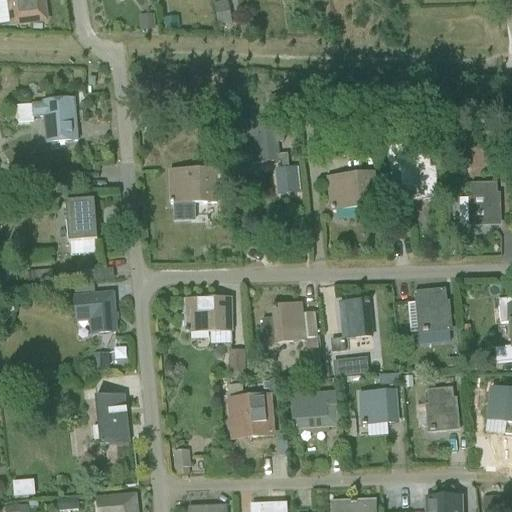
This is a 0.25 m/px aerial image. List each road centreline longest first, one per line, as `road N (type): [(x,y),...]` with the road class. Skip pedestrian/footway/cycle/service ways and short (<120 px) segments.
road 1 (residential): [(511,66),(100,53)]
road 2 (residential): [(138,282),(511,270)]
road 3 (residential): [(157,490),(462,478)]
road 4 (residential): [(138,282),(116,66),(100,53)]
road 5 (residential): [(157,490),(138,282)]
